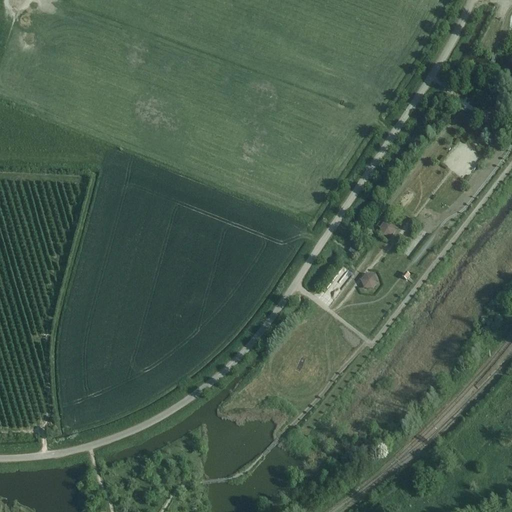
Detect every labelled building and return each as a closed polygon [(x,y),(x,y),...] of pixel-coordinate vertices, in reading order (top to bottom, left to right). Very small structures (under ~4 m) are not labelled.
[(384,235),(390,236),(394,231),(392,225),(386,224),(382,230),(384,235)] [(373,278),(368,277),(367,277),(363,282),(365,288),(372,289),(375,284),(373,278)] [(511,389),(485,417),(489,422),(511,398),(511,389)] [(493,432),(454,467),(458,472),(498,436),(493,432)] [(464,439),(425,475),(429,479),(468,444),(464,439)] [(511,479),(475,494),(477,500),(511,486),(511,479)] [(407,491),(378,511),(389,511),(411,496),(407,491)] [(464,499),(430,511),(447,511),(466,504),(464,499)]
